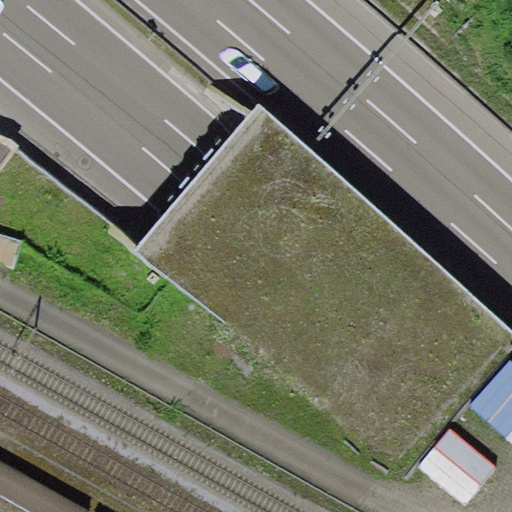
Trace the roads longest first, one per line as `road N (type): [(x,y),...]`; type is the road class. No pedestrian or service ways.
road 1 (motorway): [(0,7),(199,169),(511,456)]
road 2 (motorway): [(511,255),(220,0)]
